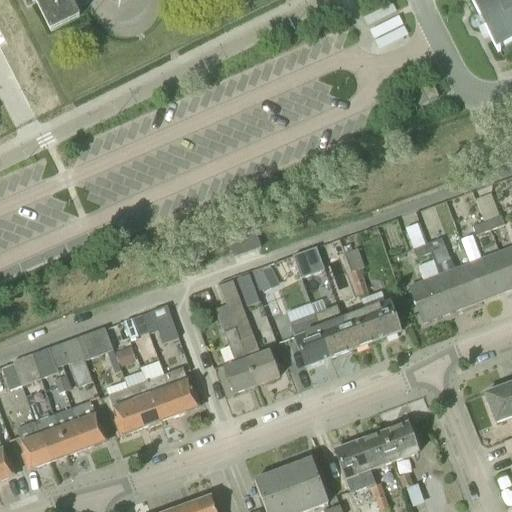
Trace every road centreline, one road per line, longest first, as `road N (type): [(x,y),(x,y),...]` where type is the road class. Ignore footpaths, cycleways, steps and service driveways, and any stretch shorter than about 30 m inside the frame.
road 1 (residential): [(87,498),(433,367)]
road 2 (residential): [(433,367),(492,511)]
